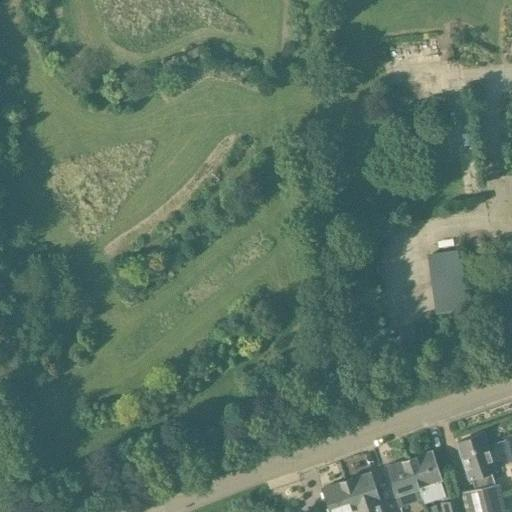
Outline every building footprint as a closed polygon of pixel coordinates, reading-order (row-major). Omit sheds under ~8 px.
[(469,481),(471,480),(474,489),(465,491),(469,511),(505,511),(499,483),(496,484),(491,473),(495,471),(482,435),(456,444),(469,481)] [(446,496),(441,481),(432,453),(409,461),(422,500),(423,500),(424,504),(446,496)] [(422,500),(409,461),(386,468),(399,508),(422,500)] [(345,481),(355,511),(382,511),(369,473),(345,481)] [(355,511),(345,481),(323,489),(330,511),(355,511)] [(460,511),(458,497),(439,501),(441,511),(460,511)]
